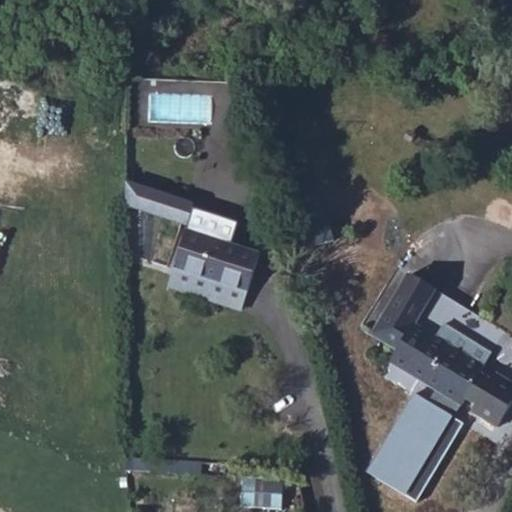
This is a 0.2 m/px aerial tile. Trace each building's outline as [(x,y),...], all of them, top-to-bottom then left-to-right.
[(239,309),(257,256),(186,232),(168,285),(239,309)] [(428,405),(451,420),(463,401),(474,408),(468,415),(496,429),(511,405),(511,382),(484,366),(492,355),(443,328),(435,340),(416,328),(437,293),(408,276),(368,338),(395,355),(388,366),(434,394),(428,405)] [(368,475),(418,502),(463,427),(451,420),(428,405),(415,397),(368,475)] [(223,506),(224,459),(130,457),(129,504),(223,506)] [(284,507),(285,475),(243,474),(243,506),(284,507)]
